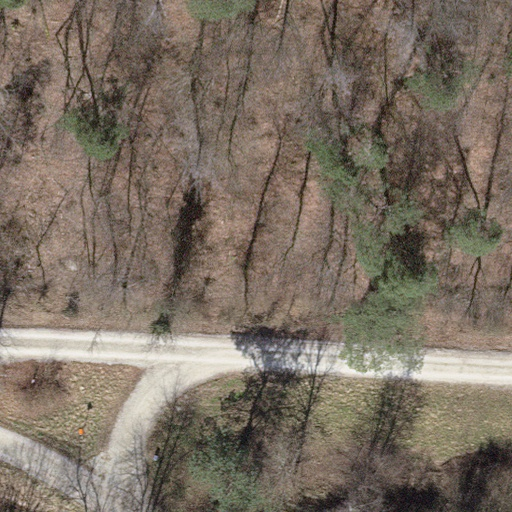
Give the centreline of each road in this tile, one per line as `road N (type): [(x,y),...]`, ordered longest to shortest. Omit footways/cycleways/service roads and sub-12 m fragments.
road 1 (track): [(187,349),(511,371)]
road 2 (track): [(0,335),(187,349)]
road 3 (track): [(141,511),(133,473),(142,411),(187,349)]
road 4 (track): [(110,511),(41,459),(0,444)]
